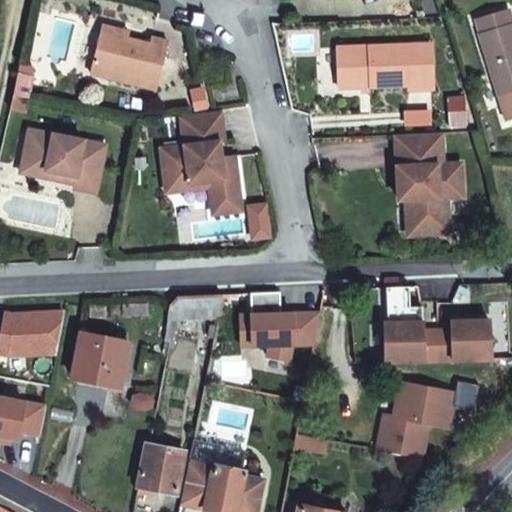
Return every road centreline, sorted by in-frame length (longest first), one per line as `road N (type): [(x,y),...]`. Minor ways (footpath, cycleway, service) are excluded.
road 1 (residential): [(297,272),(0,287)]
road 2 (unclassified): [(297,272),(284,163),(231,0)]
road 3 (residential): [(456,264),(297,272)]
